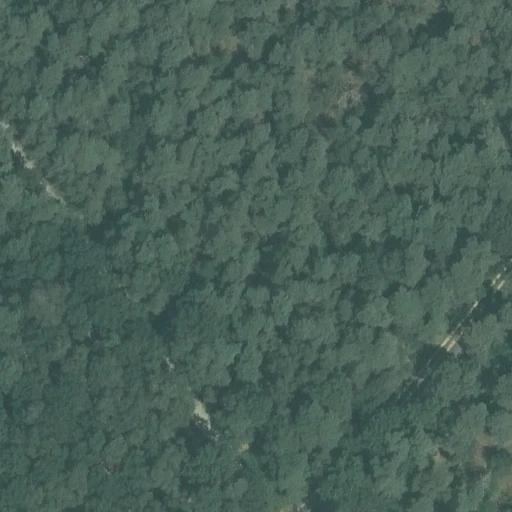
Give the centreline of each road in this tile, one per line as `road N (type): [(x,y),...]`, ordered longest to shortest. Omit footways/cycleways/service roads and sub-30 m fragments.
road 1 (track): [(0,119),(263,511)]
road 2 (track): [(511,259),(306,511)]
